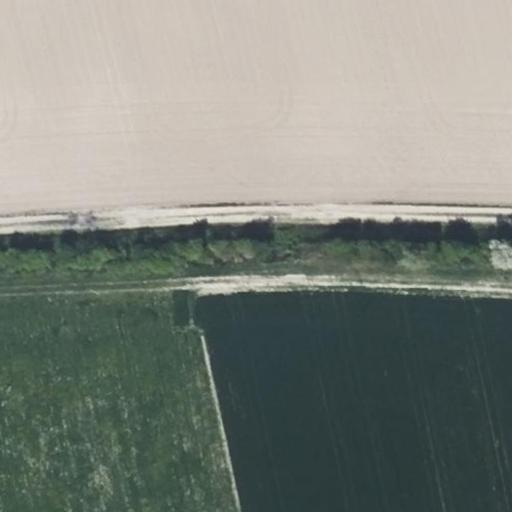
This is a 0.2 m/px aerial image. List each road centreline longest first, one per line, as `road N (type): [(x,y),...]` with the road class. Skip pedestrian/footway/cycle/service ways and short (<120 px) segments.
road 1 (track): [(511,289),(334,279),(0,293)]
road 2 (track): [(0,223),(511,215)]
